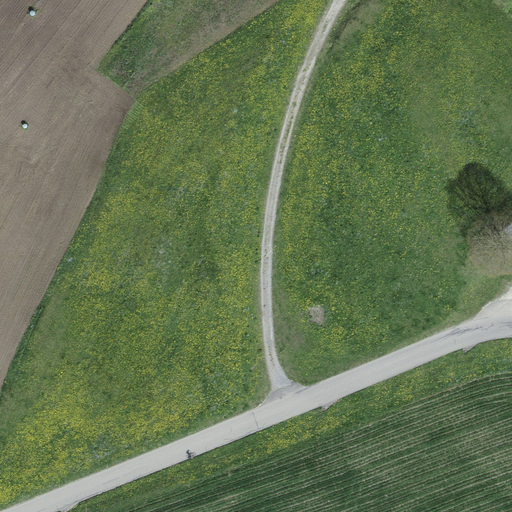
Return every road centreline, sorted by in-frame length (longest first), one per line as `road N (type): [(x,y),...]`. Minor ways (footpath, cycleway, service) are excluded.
road 1 (unclassified): [(31,511),(445,341),(511,326)]
road 2 (track): [(284,412),(266,326),(271,197),(302,79),(339,0)]
